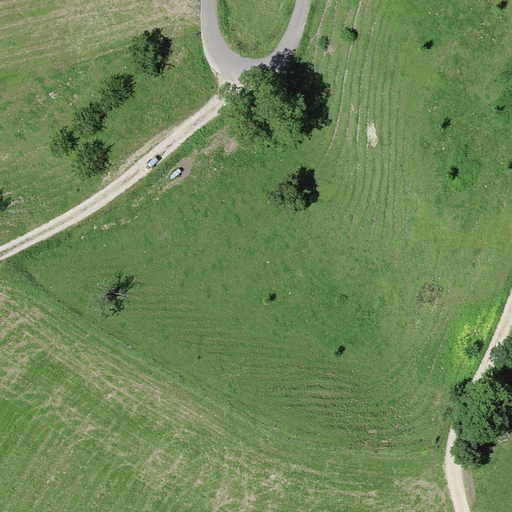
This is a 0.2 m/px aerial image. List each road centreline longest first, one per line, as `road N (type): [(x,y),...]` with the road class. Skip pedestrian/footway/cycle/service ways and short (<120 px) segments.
road 1 (track): [(237,84),(103,195),(0,253)]
road 2 (track): [(511,308),(450,455),(464,511)]
